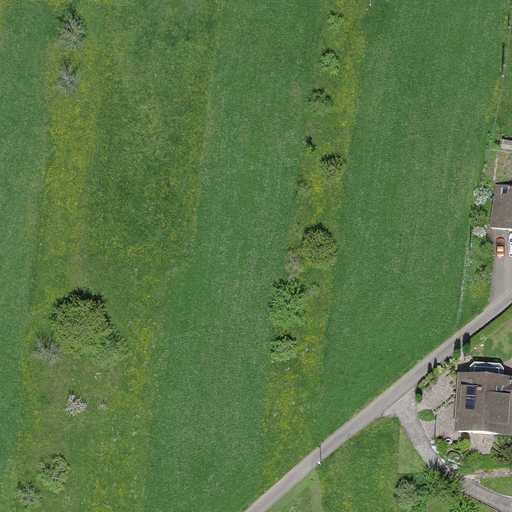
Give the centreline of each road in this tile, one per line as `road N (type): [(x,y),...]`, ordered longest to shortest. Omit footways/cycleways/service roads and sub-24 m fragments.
road 1 (residential): [(254,511),(511,296)]
road 2 (track): [(397,390),(427,453),(461,485),(511,508)]
